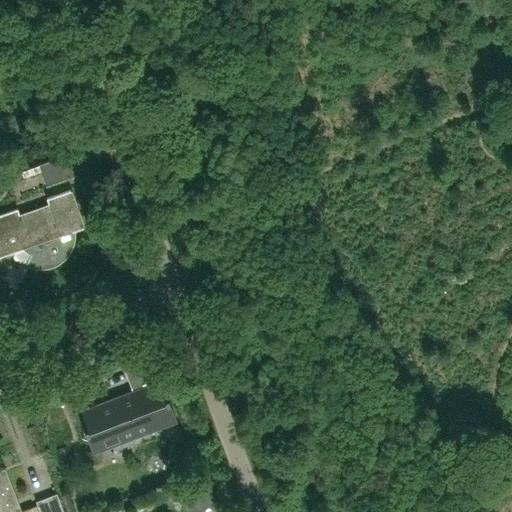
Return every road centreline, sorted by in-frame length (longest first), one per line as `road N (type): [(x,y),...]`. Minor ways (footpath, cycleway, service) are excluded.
road 1 (tertiary): [(65,0),(169,303)]
road 2 (tertiary): [(250,511),(169,303)]
road 3 (unclassified): [(0,371),(169,303)]
